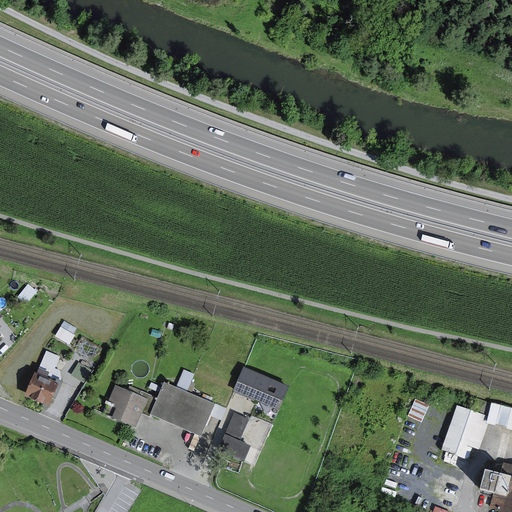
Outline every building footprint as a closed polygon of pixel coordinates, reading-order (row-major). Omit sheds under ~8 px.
[(22,281),(17,294),(31,299),(35,286),(22,281)] [(65,319),(56,337),(71,344),(79,327),(65,319)] [(86,380),(93,369),(80,361),(73,372),(86,380)] [(288,387),(244,369),(235,391),(279,409),(288,387)] [(59,381),(38,373),(28,397),(53,407),(57,398),(63,385),(58,383),(59,381)] [(63,385),(57,398),(60,399),(67,382),(60,379),(59,381),(58,383),(63,385)] [(219,404),(168,383),(161,398),(154,415),(206,437),(219,404)] [(131,391),(119,385),(112,401),(121,405),(116,418),(139,428),(145,414),(151,399),(131,391)] [(133,386),(131,391),(151,399),(145,414),(153,417),(154,415),(161,398),(133,386)] [(488,417),(414,394),(380,493),(410,507),(407,511),(456,511),(470,481),(504,492),(499,511),(511,511),(511,459),(478,452),(488,417)] [(249,420),(235,414),(228,431),(242,437),(249,420)] [(243,463),(250,446),(225,436),(217,453),(242,463),(243,463)]
